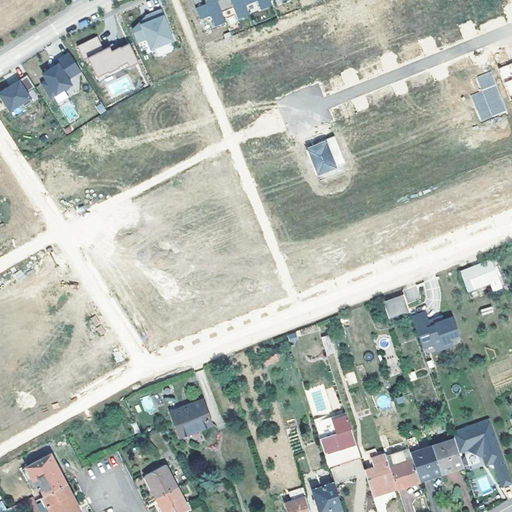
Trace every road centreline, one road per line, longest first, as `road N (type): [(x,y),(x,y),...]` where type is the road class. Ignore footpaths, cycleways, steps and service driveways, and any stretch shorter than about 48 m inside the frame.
road 1 (residential): [(148,369),(511,228)]
road 2 (residential): [(305,110),(511,30)]
road 3 (residential): [(0,452),(148,369)]
road 4 (residential): [(0,138),(79,260)]
road 5 (residential): [(79,260),(148,369)]
road 6 (residential): [(0,63),(103,0)]
